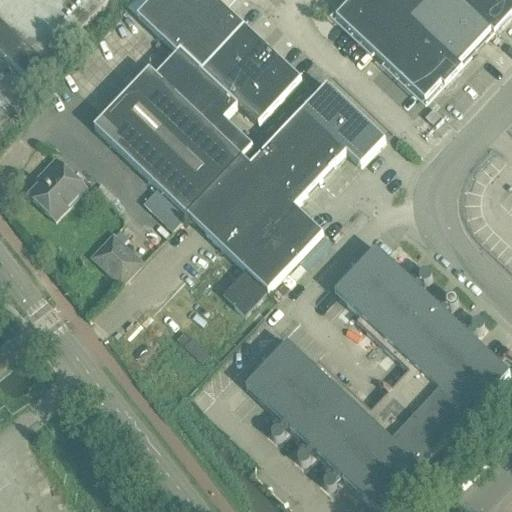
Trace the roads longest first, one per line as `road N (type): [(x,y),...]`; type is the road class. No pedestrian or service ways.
road 1 (unclassified): [(192,511),(0,266)]
road 2 (unclassified): [(511,108),(443,181),(434,212),(453,253),(511,307)]
